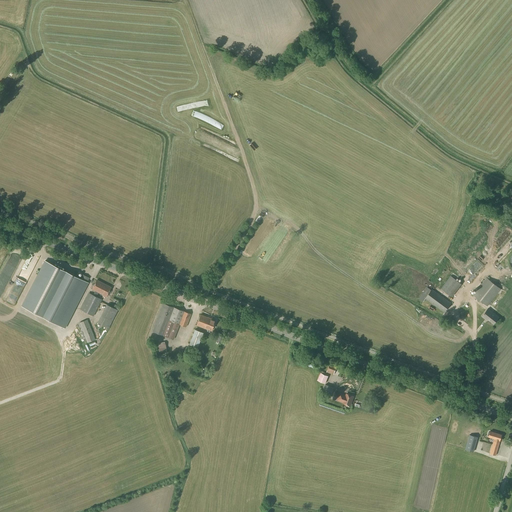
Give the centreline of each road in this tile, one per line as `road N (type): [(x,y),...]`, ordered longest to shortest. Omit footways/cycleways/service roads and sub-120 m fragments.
road 1 (secondary): [(0,224),(511,417)]
road 2 (track): [(0,20),(23,31),(40,72),(168,133),(155,267)]
road 3 (track): [(184,0),(256,209),(201,301)]
